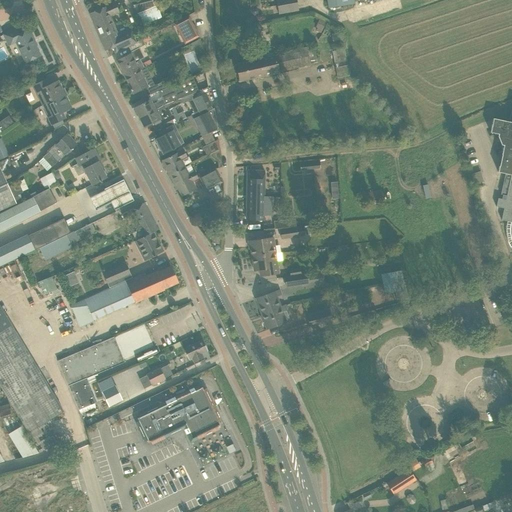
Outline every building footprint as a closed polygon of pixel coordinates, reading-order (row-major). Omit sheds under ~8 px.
[(153,4),(151,0),(131,0),(137,13),(156,6),(155,4),(153,4)] [(296,0),(275,0),(278,14),(298,11),(296,0)] [(118,37),(109,16),(119,12),(115,3),(90,13),(105,51),(112,48),(113,48),(116,53),(128,47),(128,46),(136,42),(130,31),(118,37)] [(198,37),(188,17),(174,25),(184,44),(198,37)] [(317,28),(315,31),(320,33),(325,23),(321,20),(317,28)] [(15,42),(26,63),(40,56),(32,40),(33,40),(28,30),(18,34),(15,29),(3,35),(8,45),(15,42)] [(136,42),(128,46),(128,47),(131,52),(136,49),(145,45),(142,39),(136,42)] [(198,39),(190,44),(191,47),(196,49),(197,53),(201,53),(198,39)] [(313,47),(298,50),(278,54),(278,55),(236,65),(239,81),(279,72),(315,65),(313,47)] [(195,51),(185,53),(189,72),(199,70),(195,51)] [(130,54),(116,62),(119,68),(120,67),(125,77),(144,67),(142,63),(140,59),(134,62),(130,54)] [(348,69),(346,61),(334,63),(336,71),(348,69)] [(154,85),(144,67),(125,77),(131,89),(130,89),(131,91),(132,91),(133,93),(147,86),(151,94),(158,90),(159,92),(165,89),(162,82),(154,85)] [(43,76),(31,82),(33,86),(44,80),(43,76)] [(183,81),(165,89),(159,92),(163,99),(166,104),(179,99),(191,94),(198,91),(192,77),(183,81)] [(46,103),(64,95),(57,81),(48,86),(45,80),(44,80),(33,86),(41,102),(42,104),(45,104),(47,103),(46,103)] [(208,87),(198,91),(191,94),(198,112),(212,106),(207,93),(209,92),(208,87)] [(70,108),(64,95),(46,103),(47,103),(53,115),(48,117),(52,124),(61,119),(64,118),(61,112),(70,108)] [(166,104),(163,99),(151,105),(149,100),(134,108),(135,108),(139,118),(165,104),(166,104)] [(166,104),(165,104),(139,118),(144,127),(145,127),(153,123),(154,125),(159,122),(162,129),(173,124),(176,122),(172,115),(171,115),(168,110),(181,104),(179,99),(166,104)] [(210,132),(217,129),(214,108),(198,116),(207,134),(210,132)] [(511,111),(509,122),(493,118),(490,133),(498,134),(498,136),(501,145),(503,145),(497,172),(511,175),(506,196),(502,195),(501,200),(505,201),(504,208),(496,206),(496,207),(503,208),(501,220),(507,221),(506,224),(506,229),(506,233),(507,238),(508,242),(510,247),(511,249),(511,111)] [(8,116),(0,121),(0,130),(1,132),(13,124),(8,116)] [(61,119),(52,124),(54,128),(63,124),(61,119)] [(173,124),(162,129),(158,132),(161,137),(156,139),(157,143),(156,144),(159,151),(161,150),(163,154),(179,145),(172,132),(176,130),(173,124)] [(219,149),(210,132),(207,134),(201,137),(205,146),(202,147),(206,156),(219,149)] [(42,157),(51,167),(77,145),(66,134),(47,151),(48,152),(42,157)] [(0,159),(9,156),(1,138),(0,138),(0,159)] [(85,172),(92,184),(99,181),(100,183),(102,182),(101,181),(107,178),(103,171),(102,172),(98,163),(100,162),(93,149),(78,157),(80,162),(72,166),(77,176),(85,172)] [(169,175),(184,167),(180,159),(186,157),(183,150),(177,153),(162,161),(169,175)] [(219,150),(210,154),(211,156),(217,162),(220,160),(219,150)] [(319,160),(312,161),(313,169),(320,168),(319,160)] [(184,167),(169,175),(176,189),(178,188),(182,196),(185,194),(186,196),(192,193),(191,191),(195,189),(192,181),(197,178),(194,172),(188,175),(184,167)] [(0,168),(0,210),(16,203),(13,197),(23,193),(18,182),(8,186),(2,172),(0,168)] [(206,190),(222,182),(215,169),(199,177),(206,190)] [(264,196),(264,171),(247,170),(246,220),(263,221),(263,205),(270,205),(270,196),(264,196)] [(51,172),(40,179),(45,188),(56,182),(51,172)] [(124,181),(90,198),(96,209),(111,201),(115,209),(134,200),(124,181)] [(33,197),(40,212),(57,204),(49,189),(33,197)] [(383,201),(381,189),(363,192),(365,204),(383,201)] [(33,197),(24,202),(31,216),(40,212),(33,197)] [(498,199),(496,206),(504,208),(505,201),(501,200),(498,199)] [(24,202),(15,206),(22,221),(31,216),(24,202)] [(158,230),(144,203),(121,214),(124,219),(131,216),(138,230),(144,226),(148,235),(153,232),(158,230)] [(15,206),(6,211),(14,225),(22,221),(15,206)] [(6,211),(0,214),(0,220),(5,230),(14,225),(6,211)] [(64,218),(28,236),(34,249),(34,250),(39,248),(66,235),(71,233),(64,218)] [(96,232),(92,223),(74,232),(78,241),(96,232)] [(163,251),(153,232),(148,235),(144,226),(138,230),(131,233),(135,240),(134,241),(134,242),(138,240),(147,258),(147,259),(163,251)] [(310,226),(298,228),(280,231),(281,239),(305,235),(311,234),(310,226)] [(27,235),(18,239),(25,254),(34,249),(28,236),(27,235)] [(66,235),(39,248),(45,260),(72,247),(66,235)] [(270,238),(248,241),(249,249),(251,249),(252,257),(272,254),(270,238)] [(18,239),(9,243),(16,258),(25,254),(18,239)] [(9,243),(0,248),(7,262),(16,258),(9,243)] [(273,261),(272,254),(252,257),(254,271),(259,270),(260,276),(278,274),(276,261),(273,261)] [(130,273),(126,265),(103,276),(106,283),(130,273)] [(164,289),(178,282),(171,267),(159,272),(158,271),(146,276),(144,273),(125,281),(134,302),(135,303),(164,290),(164,289)] [(401,271),(381,275),(383,284),(403,280),(401,271)] [(74,272),(65,275),(70,286),(78,283),(74,272)] [(301,274),(290,276),(289,276),(284,277),(286,288),(309,284),(307,273),(301,274)] [(45,294),(57,290),(54,278),(41,282),(45,294)] [(383,284),(385,294),(404,290),(403,280),(383,284)] [(125,281),(71,306),(79,326),(93,320),(92,319),(134,302),(125,281)] [(261,314),(280,307),(278,307),(275,300),(277,300),(276,296),(281,295),(279,290),(256,298),(261,314)] [(0,304),(0,379),(33,434),(66,413),(0,304)] [(280,307),(261,314),(262,316),(264,316),(265,319),(263,320),(267,329),(286,322),(285,321),(285,322),(283,322),(281,315),(283,315),(282,311),(286,310),(285,305),(280,307)] [(168,324),(183,320),(180,310),(165,314),(168,324)] [(307,316),(310,326),(331,320),(328,310),(307,316)] [(113,337),(57,361),(78,410),(95,403),(97,402),(96,401),(104,398),(96,381),(89,384),(87,378),(94,375),(124,362),(113,337)] [(202,340),(183,349),(188,360),(192,358),(195,364),(204,360),(201,354),(208,351),(202,340)] [(165,379),(159,367),(146,374),(152,386),(165,379)] [(114,385),(101,392),(109,407),(122,400),(114,385)] [(195,391),(194,389),(190,391),(191,393),(175,400),(174,398),(166,402),(167,404),(137,419),(148,442),(186,425),(192,438),(220,425),(202,387),(195,391)] [(126,407),(128,414),(150,407),(148,400),(126,407)] [(475,445),(470,437),(458,443),(463,452),(475,445)] [(416,480),(409,469),(387,483),(394,494),(416,480)]
